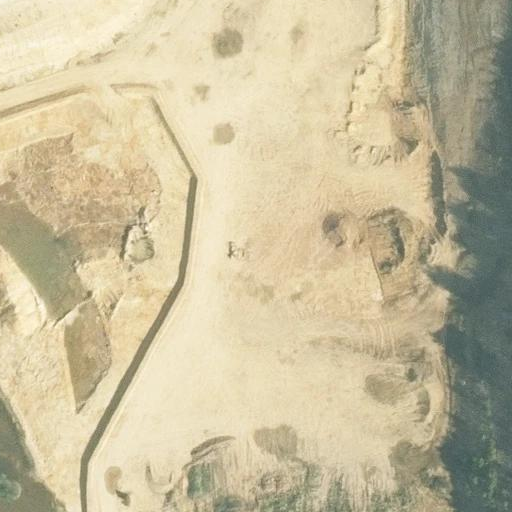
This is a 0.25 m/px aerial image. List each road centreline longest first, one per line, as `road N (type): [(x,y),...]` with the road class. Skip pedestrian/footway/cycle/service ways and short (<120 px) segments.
road 1 (unknown): [(242,494),(295,495),(326,479),(385,398),(423,325),(467,44),(466,23),(451,0)]
road 2 (unknown): [(242,494),(221,392),(194,361),(147,367),(59,426),(0,434)]
road 3 (unknown): [(175,0),(0,47)]
road 4 (unknown): [(0,445),(86,481),(158,490)]
